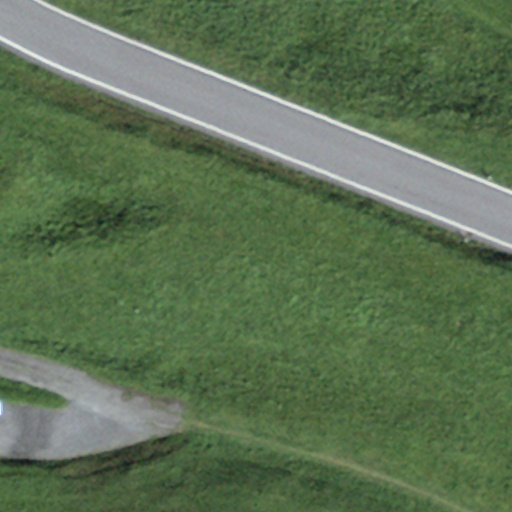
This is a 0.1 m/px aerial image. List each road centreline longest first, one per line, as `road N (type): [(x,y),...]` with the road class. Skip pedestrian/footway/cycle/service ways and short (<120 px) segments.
road 1 (tertiary): [(511,218),(29,28),(0,8)]
road 2 (track): [(0,359),(354,448),(500,511)]
